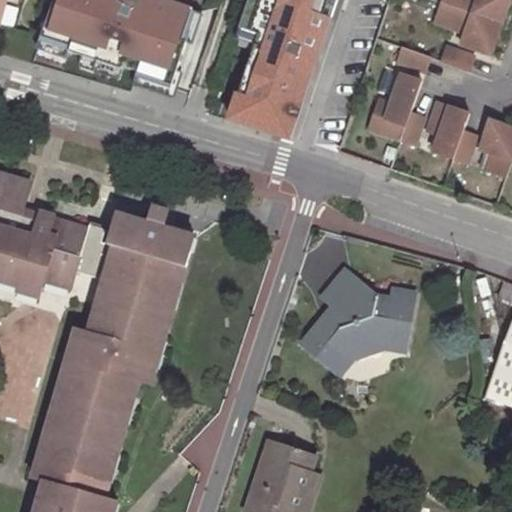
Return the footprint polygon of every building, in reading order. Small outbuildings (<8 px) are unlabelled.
[(194,12),(157,0),(53,0),(40,37),(69,47),(67,52),(121,69),(122,66),(171,82),(194,12)] [(334,0),(248,0),(239,29),(258,35),(255,45),(230,120),(288,140),(317,53),(315,53),(321,33),(323,34),(334,0)] [(499,24),(507,0),(434,0),(434,1),(499,24)] [(487,56),(499,24),(434,1),(427,21),(462,34),(458,45),(487,56)] [(258,35),(239,29),(235,38),(255,45),(258,35)] [(323,34),(321,33),(315,53),(317,53),(323,34)] [(443,47),(438,63),(466,72),(472,57),(443,47)] [(422,73),(428,57),(399,48),(394,64),(422,73)] [(407,115),(419,82),(398,75),(387,106),(376,102),(365,132),(398,143),(407,115)] [(460,134),(467,116),(435,104),(424,134),(436,138),(430,154),(450,161),(460,134)] [(422,120),(407,115),(398,143),(412,148),(422,120)] [(511,157),(511,131),(488,123),(478,153),(490,157),(484,173),(504,180),(511,157)] [(475,139),(460,134),(450,161),(465,166),(475,139)] [(107,511),(110,501),(105,499),(110,481),(105,480),(109,466),(113,451),(117,453),(127,422),(122,420),(126,407),(130,393),(135,394),(139,383),(149,385),(155,370),(150,367),(154,354),(159,340),(163,341),(172,310),(168,308),(172,294),(176,281),(180,282),(189,252),(185,250),(188,236),(164,230),(168,213),(152,208),(147,225),(122,218),(117,232),(112,230),(107,245),(86,239),(88,231),(60,223),(58,233),(50,230),(53,221),(54,218),(38,214),(36,222),(21,217),(23,209),(30,183),(0,175),(0,273),(20,279),(18,286),(16,291),(38,297),(44,281),(71,289),(76,272),(78,268),(105,276),(103,281),(100,291),(106,292),(102,306),(97,322),(91,320),(87,334),(75,331),(71,347),(76,348),(71,363),(68,376),(62,375),(53,405),(59,408),(54,422),(50,436),(45,435),(36,465),(41,466),(38,480),(51,485),(47,500),(39,498),(34,511),(107,511)] [(38,214),(23,209),(21,217),(36,222),(38,214)] [(115,216),(112,230),(117,232),(122,218),(115,216)] [(60,223),(53,221),(50,230),(58,233),(60,223)] [(90,223),(88,231),(86,239),(107,245),(112,230),(90,223)] [(194,238),(188,236),(185,250),(189,252),(194,238)] [(76,272),(103,281),(105,276),(78,268),(76,272)] [(374,296),(343,271),(320,299),(330,308),(300,347),(336,377),(347,362),(380,348),(402,353),(414,295),(391,290),(389,300),(374,296)] [(20,279),(0,273),(0,280),(18,286),(20,279)] [(100,291),(96,304),(102,306),(106,292),(100,291)] [(172,310),(176,295),(172,294),(168,308),(172,310)] [(96,304),(91,320),(97,322),(102,306),(96,304)] [(511,322),(485,397),(511,407),(511,322)] [(159,355),(163,341),(159,340),(154,354),(159,355)] [(71,347),(66,361),(71,363),(76,348),(71,347)] [(155,370),(159,355),(154,354),(150,367),(155,370)] [(66,361),(62,375),(68,376),(71,363),(66,361)] [(131,408),(135,394),(130,393),(126,407),(131,408)] [(53,405),(49,420),(54,422),(59,408),(53,405)] [(127,422),(131,408),(126,407),(122,420),(127,422)] [(49,420),(45,435),(50,436),(54,422),(49,420)] [(296,511),(309,472),(314,457),(267,442),(243,511),(296,511)] [(114,467),(117,453),(113,451),(109,466),(114,467)] [(32,478),(38,480),(41,466),(36,465),(32,478)] [(110,481),(114,467),(109,466),(105,480),(110,481)] [(308,511),(320,476),(309,472),(296,511),(308,511)] [(113,511),(116,502),(110,501),(107,511),(113,511)]
